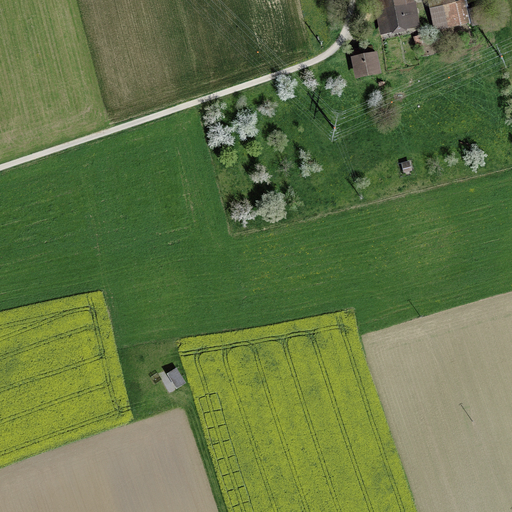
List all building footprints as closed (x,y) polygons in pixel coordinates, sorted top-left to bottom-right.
[(406,0),(369,0),(370,3),(379,1),(385,30),(417,24),(413,4),(407,5),(406,0)] [(454,4),(430,9),(435,30),(459,25),(454,4)] [(485,6),(469,9),(472,26),(488,22),(485,6)] [(372,47),(353,51),(358,76),(377,73),(372,47)] [(184,383),(176,369),(168,374),(177,388),(184,383)]
